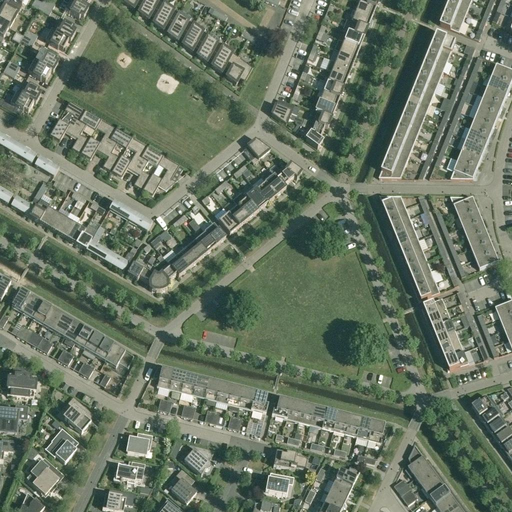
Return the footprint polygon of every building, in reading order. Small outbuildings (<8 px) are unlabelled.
[(4,6),(4,7),(18,14),(22,7),(25,0),(8,0),(11,1),(7,8),(4,6)] [(39,8),(43,1),(40,0),(36,0),(34,5),(39,8)] [(68,0),(68,1),(88,12),(88,11),(86,10),(92,0),(91,0),(68,0)] [(125,0),(123,4),(133,11),(137,6),(141,9),(146,0),(125,0)] [(151,16),(156,20),(164,6),(156,0),(146,0),(141,9),(138,15),(148,22),(151,16)] [(360,0),(359,4),(375,11),(379,1),(377,0),(360,0)] [(468,0),(451,0),(450,5),(468,13),(473,2),(468,0)] [(41,6),(52,12),(55,7),(44,1),(41,6)] [(70,2),(64,13),(79,21),(80,18),(83,20),(88,12),(68,1),(70,2)] [(505,5),(501,3),(497,13),(501,15),(505,5)] [(359,4),(355,14),(371,21),(375,11),(359,4)] [(450,5),(445,16),(464,24),(468,13),(450,5)] [(52,12),(41,6),(38,12),(49,18),(52,12)] [(166,27),(171,30),(179,16),(164,6),(156,20),(153,25),(163,33),(166,27)] [(0,11),(0,24),(9,30),(18,14),(4,7),(1,12),(0,11)] [(488,8),(484,19),(488,20),(492,9),(488,8)] [(214,12),(211,16),(218,20),(220,15),(214,12)] [(497,26),(501,15),(497,13),(493,24),(492,24),(497,26)] [(355,14),(351,24),(367,31),(371,21),(355,14)] [(227,19),(220,15),(218,20),(225,24),(227,19)] [(181,38),(185,41),(193,27),(179,16),(171,30),(167,36),(177,44),(181,38)] [(440,28),(459,35),(464,24),(445,16),(440,28)] [(484,19),(483,20),(479,30),(483,31),(488,20),(484,19)] [(51,32),(70,43),(75,35),(72,33),(73,31),(59,23),(53,33),(51,32)] [(0,46),(4,40),(3,40),(8,30),(9,30),(0,24),(0,46)] [(351,24),(347,34),(363,41),(367,31),(351,24)] [(195,48),(200,52),(208,38),(193,27),(185,41),(182,47),(192,54),(195,48)] [(474,41),(479,43),(483,31),(479,30),(475,41),(474,41)] [(24,38),(34,44),(37,38),(27,32),(24,38)] [(51,32),(45,43),(50,46),(57,51),(58,50),(63,52),(68,42),(70,43),(51,32)] [(250,37),(243,33),(241,38),(247,41),(250,37)] [(347,34),(343,44),(359,51),(363,41),(347,34)] [(456,43),(438,35),(433,47),(452,54),(456,43)] [(257,41),(250,37),(247,41),(254,45),(257,41)] [(34,44),(24,38),(21,43),(31,49),(34,44)] [(210,59),(214,62),(215,63),(223,48),(208,38),(200,52),(197,58),(207,65),(210,59)] [(343,44),(339,54),(355,61),(359,51),(343,44)] [(433,47),(429,58),(447,65),(452,54),(433,47)] [(225,70),(229,73),(237,59),(223,48),(215,63),(214,62),(211,68),(221,76),(225,70)] [(475,51),(476,51),(471,49),(467,60),(471,62),(475,51)] [(34,63),(34,64),(53,75),(58,66),(55,65),(56,62),(42,54),(36,65),(34,63)] [(339,54),(335,64),(351,71),(355,61),(339,54)] [(429,58),(424,68),(443,76),(447,65),(429,58)] [(252,70),(241,62),(241,61),(238,59),(237,59),(229,73),(226,79),(236,86),(239,80),(244,84),(252,70)] [(471,62),(467,60),(463,71),(467,73),(471,62)] [(478,73),(482,62),(478,60),(474,71),(478,73)] [(6,69),(17,75),(20,69),(9,64),(6,69)] [(34,64),(28,75),(32,77),(32,78),(40,82),(40,81),(45,84),(51,74),(53,75),(34,64)] [(335,64),(331,74),(347,81),(351,71),(335,64)] [(511,85),(511,73),(497,67),(492,79),(511,86),(511,85)] [(424,68),(420,79),(438,87),(443,76),(424,68)] [(17,75),(6,69),(3,75),(14,81),(17,75)] [(467,73),(463,71),(458,82),(462,84),(467,73)] [(469,82),(473,83),(478,73),(474,71),(469,82)] [(331,74),(327,84),(343,91),(347,81),(331,74)] [(420,79),(415,90),(434,98),(438,87),(420,79)] [(492,79),(488,89),(507,97),(511,86),(492,79)] [(462,84),(458,82),(454,93),(458,94),(462,84)] [(465,92),(469,94),(473,83),(469,82),(465,92)] [(327,84),(323,94),(339,101),(343,91),(327,84)] [(16,95),(35,106),(40,98),(37,96),(38,93),(24,86),(18,96),(16,95)] [(488,89),(484,100),(503,107),(507,97),(488,89)] [(415,90),(411,101),(430,109),(434,98),(415,90)] [(461,103),(465,104),(469,94),(465,92),(461,103)] [(323,94),(319,104),(335,111),(339,101),(323,94)] [(12,115),(15,109),(23,114),(23,113),(28,115),(33,105),(35,106),(16,95),(10,106),(4,103),(1,108),(12,115)] [(484,100),(480,110),(499,118),(503,107),(484,100)] [(411,101),(407,112),(425,119),(430,109),(411,101)] [(271,117),(286,128),(291,114),(287,112),(290,107),(278,102),(276,108),(275,107),(271,117)] [(454,104),(450,103),(446,113),(450,115),(454,104)] [(456,113),(460,115),(465,104),(461,103),(456,113)] [(65,134),(71,138),(85,113),(69,104),(64,113),(74,118),(68,127),(59,122),(49,138),(59,144),(65,134)] [(319,104),(315,114),(331,121),(335,111),(319,104)] [(480,110),(475,121),(495,129),(499,118),(480,110)] [(407,112),(402,123),(421,130),(425,119),(407,112)] [(71,138),(77,141),(71,151),(81,157),(101,122),(85,113),(71,138)] [(450,115),(446,113),(442,124),(445,126),(450,115)] [(452,124),(456,125),(460,115),(456,113),(452,124)] [(311,125),(315,126),(324,130),(327,131),(331,121),(315,114),(311,125)] [(295,126),(296,128),(300,129),(303,121),(296,119),(295,124),(295,126)] [(475,121),(471,131),(490,139),(495,129),(475,121)] [(96,152),(102,156),(116,131),(101,122),(81,157),(90,162),(96,152)] [(402,123),(398,134),(417,141),(421,130),(402,123)] [(448,134),(452,136),(456,125),(452,124),(448,134)] [(319,142),(324,130),(315,126),(311,136),(305,143),(317,151),(322,144),(319,142)] [(102,156),(108,159),(102,169),(112,175),(132,141),(116,131),(102,156)] [(471,131),(467,142),(486,150),(490,139),(471,131)] [(398,134),(394,145),(412,152),(417,141),(398,134)] [(441,136),(437,134),(433,145),(437,147),(441,136)] [(444,145),(448,147),(452,136),(448,134),(444,145)] [(0,148),(12,155),(17,146),(0,136),(0,148)] [(127,171),(133,174),(147,150),(132,141),(112,175),(121,180),(127,171)] [(251,163),(255,159),(258,162),(270,153),(255,142),(247,149),(243,153),(251,163)] [(467,142),(463,153),(482,160),(486,150),(467,142)] [(394,145),(389,155),(408,163),(412,152),(394,145)] [(437,147),(433,145),(429,156),(433,157),(437,147)] [(448,147),(444,145),(439,156),(443,157),(448,147)] [(12,155),(13,156),(31,166),(36,158),(17,146),(12,155)] [(163,159),(147,150),(133,174),(139,178),(133,187),(143,193),(163,159)] [(463,153),(458,163),(478,171),(482,160),(463,153)] [(389,155),(385,166),(404,174),(408,163),(389,155)] [(433,157),(429,156),(425,166),(429,168),(433,157)] [(443,157),(439,156),(434,167),(439,169),(443,157)] [(34,168),(53,180),(54,180),(59,171),(40,159),(34,168)] [(165,193),(176,185),(171,182),(179,168),(163,159),(143,193),(152,199),(158,189),(165,193)] [(451,182),(473,182),(478,171),(458,163),(451,182)] [(379,181),(401,181),(404,174),(385,166),(379,181)] [(425,166),(421,177),(424,178),(429,168),(425,166)] [(275,167),(269,172),(270,173),(272,175),(278,171),(275,167)] [(285,174),(277,181),(283,189),(284,189),(293,181),(296,183),(301,175),(290,167),(285,174)] [(239,172),(242,176),(247,171),(244,168),(239,172)] [(239,173),(233,177),(236,181),(241,176),(239,173)] [(270,173),(261,181),(276,199),(286,191),(284,189),(283,189),(277,181),(272,175),(270,173)] [(252,188),(256,193),(267,207),(276,199),(261,181),(252,188)] [(34,200),(40,203),(41,201),(49,188),(43,184),(34,200)] [(0,190),(0,202),(7,207),(13,198),(0,190)] [(256,193),(246,201),(257,214),(267,207),(256,193)] [(401,199),(380,199),(386,215),(405,207),(401,199)] [(11,209),(30,220),(35,211),(34,211),(16,200),(11,209)] [(473,200),(451,200),(457,216),(476,208),(473,200)] [(41,201),(40,203),(39,205),(38,205),(34,211),(35,211),(30,220),(39,225),(50,207),(41,201)] [(246,201),(237,208),(248,222),(257,214),(246,201)] [(109,212),(128,223),(133,214),(114,203),(109,212)] [(39,225),(48,231),(57,216),(48,210),(50,207),(39,225)] [(386,215),(390,226),(409,218),(405,207),(386,215)] [(237,208),(228,216),(239,230),(248,222),(237,208)] [(457,216),(462,227),(481,220),(476,208),(457,216)] [(429,226),(433,224),(429,213),(425,215),(429,226)] [(128,223),(147,234),(152,225),(133,214),(128,223)] [(48,231),(57,236),(66,221),(57,216),(48,231)] [(218,224),(229,237),(239,230),(228,216),(218,224)] [(390,226),(395,237),(413,229),(409,218),(390,226)] [(416,229),(422,226),(419,219),(413,221),(416,229)] [(462,227),(466,239),(485,231),(481,220),(462,227)] [(57,236),(67,242),(76,227),(66,221),(57,236)] [(443,222),(439,223),(445,238),(449,236),(443,222)] [(433,224),(429,226),(433,236),(437,235),(433,224)] [(67,242),(76,247),(85,232),(76,227),(67,242)] [(76,247),(85,253),(91,244),(95,238),(94,237),(97,232),(88,227),(85,232),(76,247)] [(225,241),(214,227),(204,235),(216,249),(225,241)] [(99,241),(105,231),(100,229),(95,238),(99,241)] [(395,237),(399,248),(418,240),(413,229),(395,237)] [(109,235),(116,238),(118,234),(112,230),(109,235)] [(466,239),(471,250),(490,242),(485,231),(466,239)] [(206,257),(216,249),(204,235),(195,243),(206,257)] [(437,235),(433,236),(438,247),(442,246),(437,235)] [(449,236),(445,238),(449,248),(453,247),(449,236)] [(399,248),(404,259),(422,251),(418,240),(399,248)] [(471,250),(475,261),(494,253),(490,242),(471,250)] [(195,243),(186,251),(197,264),(206,257),(195,243)] [(85,253),(104,264),(109,255),(91,244),(85,253)] [(453,247),(449,248),(453,259),(457,257),(453,247)] [(186,251),(177,258),(188,272),(197,264),(186,251)] [(404,259),(408,270),(427,262),(422,251),(404,259)] [(480,273),(499,265),(494,253),(475,261),(480,273)] [(123,275),(128,266),(123,263),(109,255),(104,264),(123,275)] [(445,255),(441,256),(446,267),(450,266),(445,255)] [(457,257),(453,259),(458,269),(462,268),(457,257)] [(151,258),(147,265),(152,267),(156,261),(151,258)] [(165,263),(160,258),(157,261),(162,266),(165,263)] [(171,268),(170,269),(176,276),(176,277),(178,276),(180,278),(188,272),(177,258),(169,265),(171,268)] [(137,283),(139,280),(138,280),(144,271),(146,268),(136,262),(127,277),(137,283)] [(408,270),(413,281),(431,273),(427,262),(408,270)] [(450,266),(446,267),(450,278),(454,277),(450,266)] [(466,278),(462,268),(458,269),(462,280),(461,280),(462,280),(466,278)] [(158,279),(157,279),(159,295),(161,294),(162,294),(163,293),(165,292),(167,291),(168,290),(167,285),(176,277),(176,276),(170,269),(158,279)] [(149,286),(149,292),(150,292),(152,293),(153,294),(154,294),(156,295),(157,295),(159,295),(157,279),(144,271),(138,280),(139,280),(149,286)] [(413,281),(417,292),(436,284),(431,273),(413,281)] [(450,278),(455,289),(454,289),(454,290),(459,288),(458,288),(454,277),(450,278)] [(0,302),(1,303),(5,297),(7,298),(13,289),(0,281),(0,302)] [(422,303),(440,296),(436,284),(417,292),(422,303)] [(15,303),(11,309),(22,316),(31,300),(31,299),(18,292),(12,301),(15,303)] [(457,296),(461,306),(465,305),(461,294),(457,295),(457,296)] [(42,306),(41,305),(39,304),(40,302),(33,298),(32,297),(31,299),(31,300),(22,316),(32,322),(42,306)] [(442,301),(424,309),(428,320),(447,312),(442,301)] [(51,311),(49,310),(50,308),(43,304),(42,303),(41,305),(42,306),(32,322),(43,328),(52,312),(52,311),(53,309),(51,311)] [(511,304),(495,311),(500,323),(511,317),(511,304)] [(468,312),(465,305),(461,306),(464,314),(466,317),(470,315),(468,312)] [(62,317),(59,316),(60,314),(53,310),(53,309),(52,311),(52,312),(43,328),(53,334),(62,318),(62,317)] [(428,320),(433,330),(451,323),(447,312),(428,320)] [(73,324),(72,324),(70,322),(71,320),(64,316),(63,315),(62,317),(62,318),(53,334),(63,340),(73,324)] [(474,326),(470,315),(466,317),(470,327),(474,326)] [(9,320),(3,317),(0,322),(0,328),(2,330),(9,320)] [(478,319),(481,326),(482,330),(486,328),(481,317),(482,317),(477,318),(477,319),(478,319)] [(511,317),(500,323),(504,333),(511,330),(511,317)] [(83,330),(80,328),(81,326),(74,322),(73,321),(72,324),(73,324),(63,340),(66,342),(65,345),(72,349),(74,346),(83,330)] [(433,330),(437,341),(455,333),(451,323),(433,330)] [(474,326),(470,327),(474,338),(478,336),(474,326)] [(16,338),(21,341),(27,331),(22,328),(16,338)] [(94,336),(93,336),(90,334),(91,332),(84,328),(85,328),(84,328),(83,330),(74,346),(84,352),(94,336)] [(486,328),(482,330),(486,341),(490,339),(486,328)] [(26,344),(32,334),(27,331),(21,341),(26,344)] [(437,341),(441,352),(460,344),(455,333),(437,341)] [(102,338),(95,334),(94,334),(93,336),(94,336),(84,352),(94,358),(104,342),(103,342),(101,340),(102,338)] [(474,338),(478,349),(482,347),(478,336),(474,338)] [(495,350),(494,349),(490,339),(486,341),(491,351),(495,350)] [(43,340),(37,350),(42,353),(48,343),(43,340)] [(111,346),(112,344),(105,340),(104,340),(103,342),(104,342),(94,358),(105,364),(114,348),(111,346)] [(47,356),(53,346),(48,343),(42,353),(47,356)] [(441,352),(445,362),(464,355),(460,344),(441,352)] [(484,363),(489,362),(488,361),(482,347),(478,349),(484,363)] [(118,366),(127,371),(133,359),(114,348),(105,364),(116,371),(118,366)] [(473,349),(467,350),(470,364),(476,362),(473,349)] [(63,352),(57,362),(62,365),(68,355),(63,352)] [(68,368),(74,358),(68,355),(62,365),(68,368)] [(450,373),(469,367),(464,355),(445,362),(450,373)] [(84,364),(78,375),(83,378),(89,367),(84,364)] [(9,379),(7,398),(34,401),(36,381),(29,381),(30,374),(15,366),(13,365),(12,379),(9,379)] [(88,381),(94,370),(89,367),(83,378),(88,381)] [(159,382),(157,390),(169,393),(173,375),(173,374),(157,371),(152,381),(159,382)] [(184,377),(182,377),(182,374),(174,373),(174,372),(173,372),(173,374),(173,375),(169,393),(181,396),(185,378),(185,377),(184,377)] [(186,376),(186,375),(185,375),(185,377),(185,378),(181,396),(192,399),(197,381),(196,380),(193,380),(194,377),(186,376)] [(104,390),(110,380),(105,377),(99,387),(104,390)] [(197,378),(196,380),(197,381),(192,399),(204,402),(208,384),(208,383),(205,383),(205,380),(197,378),(198,378),(197,378)] [(215,408),(216,405),(215,405),(220,386),(219,386),(216,386),(217,383),(209,381),(208,381),(208,383),(208,384),(204,402),(207,402),(206,406),(214,408),(215,408)] [(220,384),(219,386),(220,386),(215,405),(216,405),(227,407),(232,389),(231,389),(228,388),(229,386),(221,384),(220,384)] [(243,392),(240,391),(240,389),(232,387),(231,389),(232,389),(227,407),(230,408),(230,412),(238,414),(239,411),(239,410),(243,392)] [(251,394),(252,392),(244,390),(243,390),(243,392),(239,410),(239,411),(250,413),(255,395),(251,394)] [(268,407),(265,406),(267,398),(255,395),(250,413),(265,417),(268,407)] [(472,409),(480,420),(494,409),(494,410),(497,408),(497,407),(492,401),(490,403),(487,399),(486,400),(485,399),(485,398),(484,398),(478,400),(477,400),(478,401),(480,404),(472,409)] [(70,414),(64,421),(69,425),(69,427),(70,428),(70,429),(71,430),(73,430),(74,430),(81,436),(83,434),(85,433),(86,433),(87,432),(88,430),(89,429),(89,427),(91,425),(80,416),(85,411),(73,401),(65,410),(70,414)] [(160,401),(157,413),(163,414),(166,403),(160,401)] [(279,401),(277,409),(274,408),(271,419),(286,422),(291,404),(279,401)] [(169,416),(172,404),(166,403),(163,414),(169,416)] [(303,407),(304,405),(303,405),(295,403),(294,405),(291,404),(286,422),(298,425),(303,407)] [(306,408),(303,407),(298,425),(310,428),(314,410),(315,410),(315,408),(314,408),(307,406),(306,408)] [(181,419),(187,420),(190,409),(184,407),(181,419)] [(0,411),(0,435),(16,438),(18,421),(27,422),(28,409),(15,408),(15,413),(0,411)] [(192,422),(195,410),(190,409),(187,420),(192,422)] [(326,411),(318,409),(318,411),(315,410),(314,410),(310,428),(321,431),(326,413),(327,411),(326,411)] [(480,420),(487,429),(501,419),(494,410),(494,409),(480,420)] [(329,414),(326,413),(321,431),(333,434),(337,416),(338,416),(339,414),(338,414),(330,412),(329,414)] [(207,413),(204,425),(210,426),(213,415),(207,413)] [(216,428),(219,416),(213,415),(210,426),(216,428)] [(341,417),(338,416),(337,416),(333,434),(344,437),(349,419),(350,419),(350,417),(349,417),(342,415),(341,417)] [(219,416),(216,428),(222,429),(225,418),(219,416)] [(353,420),(350,419),(349,419),(344,437),(356,440),(361,422),(362,420),(361,420),(353,418),(353,420)] [(230,419),(227,431),(233,432),(236,421),(230,419)] [(487,429),(494,439),(508,429),(501,419),(487,429)] [(242,422),(236,421),(233,432),(239,434),(242,422)] [(364,423),(361,422),(356,440),(368,443),(372,425),(373,425),(374,423),(373,423),(365,421),(364,423)] [(51,427),(57,431),(60,427),(55,423),(51,427)] [(380,446),(382,439),(385,440),(390,430),(373,425),(372,425),(368,443),(380,446)] [(254,437),(260,439),(263,427),(257,426),(254,437)] [(494,439),(501,449),(511,440),(511,434),(508,429),(494,439)] [(54,447),(47,454),(54,460),(55,460),(54,459),(55,458),(65,466),(74,455),(75,455),(75,454),(75,453),(75,452),(74,451),(73,451),(73,450),(72,450),(71,451),(68,449),(70,447),(67,445),(71,440),(74,442),(62,432),(51,444),(54,447)] [(145,458),(146,454),(148,454),(150,453),(152,438),(140,436),(139,441),(137,443),(129,441),(127,455),(145,458)] [(511,440),(501,449),(508,459),(511,455),(511,440)] [(13,454),(14,443),(1,441),(1,447),(0,447),(0,464),(3,465),(4,456),(8,457),(8,454),(13,454)] [(214,454),(187,447),(187,448),(188,448),(193,453),(184,464),(201,479),(204,473),(205,473),(206,473),(207,473),(208,473),(208,472),(209,471),(210,470),(210,469),(210,468),(210,467),(209,466),(205,462),(210,454),(213,455),(211,458),(212,459),(214,454)] [(413,467),(405,472),(406,473),(411,480),(414,478),(416,480),(431,470),(431,469),(415,448),(409,462),(413,467)] [(273,469),(290,472),(291,467),(305,470),(308,460),(297,458),(298,455),(282,451),(281,456),(277,455),(275,463),(274,463),(273,469)] [(314,458),(312,465),(318,467),(320,461),(314,458)] [(374,468),(375,462),(364,459),(362,465),(374,468)] [(26,481),(45,498),(48,494),(50,496),(57,489),(55,487),(58,483),(51,477),(56,471),(44,461),(41,465),(38,462),(31,470),(34,473),(26,481)] [(135,484),(142,485),(145,467),(132,465),(130,470),(118,468),(116,475),(114,475),(113,483),(122,485),(122,483),(127,484),(127,486),(135,487),(135,484)] [(438,479),(436,476),(438,475),(433,468),(432,468),(431,469),(431,470),(416,480),(423,490),(438,479)] [(318,476),(323,479),(326,473),(320,471),(318,476)] [(346,476),(340,473),(334,484),(351,492),(360,474),(349,471),(346,476)] [(186,507),(196,496),(186,487),(191,481),(181,472),(171,484),(176,488),(171,494),(186,507)] [(263,495),(286,500),(288,487),(292,488),(294,480),(275,477),(274,483),(267,482),(267,484),(264,484),(262,496),(263,496),(263,495)] [(445,489),(443,486),(445,485),(440,478),(439,477),(438,479),(423,490),(430,500),(445,489)] [(404,482),(394,489),(398,494),(407,487),(404,482)] [(334,484),(329,495),(346,503),(351,492),(334,484)] [(452,499),(452,498),(450,496),(452,494),(447,488),(447,487),(445,489),(430,500),(437,510),(452,499)] [(307,498),(313,501),(315,495),(310,492),(307,498)] [(401,499),(405,503),(414,496),(411,492),(401,499)] [(123,511),(125,507),(132,509),(134,497),(119,494),(117,501),(105,498),(102,511),(123,511)] [(329,495),(324,506),(336,511),(341,511),(346,503),(329,495)] [(43,511),(44,511),(27,496),(20,511),(43,511)] [(408,508),(418,501),(414,496),(405,503),(408,508)] [(459,508),(457,505),(459,504),(454,498),(454,497),(452,498),(452,499),(437,510),(438,511),(454,511),(459,508)] [(177,511),(179,510),(168,500),(167,500),(164,507),(166,510),(164,511),(177,511)]
